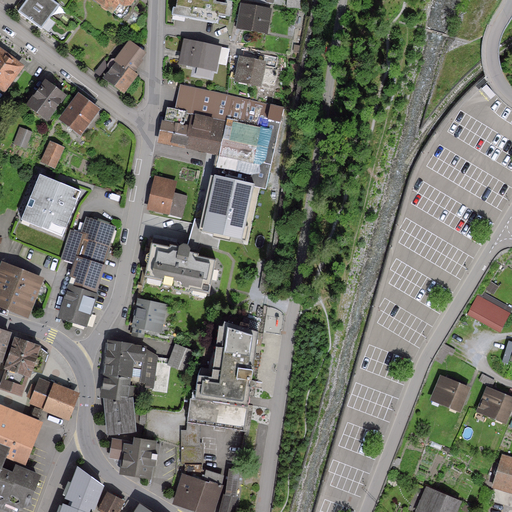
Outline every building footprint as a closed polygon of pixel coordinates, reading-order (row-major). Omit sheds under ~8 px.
[(41,29),(50,17),(27,0),(26,0),(18,12),(41,29)] [(27,0),(50,17),(59,5),(52,0),(27,0)] [(95,0),(100,4),(102,7),(104,9),(107,11),(110,10),(120,18),(133,0),(95,0)] [(225,18),(227,5),(216,2),(216,0),(177,0),(176,9),(180,9),(179,15),(215,21),(216,16),(225,18)] [(287,0),(287,7),(300,8),(300,0),(287,0)] [(243,7),(239,26),(266,31),(269,11),(243,7)] [(116,61),(118,62),(132,73),(141,62),(136,59),(141,52),(130,43),(116,61)] [(186,53),(184,63),(214,69),(219,49),(185,43),(183,53),(186,53)] [(0,51),(0,86),(4,89),(20,67),(12,61),(14,58),(7,53),(5,56),(0,51)] [(241,60),(237,80),(259,84),(263,65),(266,66),(268,58),(256,55),(254,63),(241,60)] [(135,75),(132,73),(118,62),(116,61),(115,60),(112,60),(109,65),(109,68),(112,70),(106,78),(123,91),(135,75)] [(46,83),(29,105),(47,119),(64,97),(46,83)] [(232,165),(268,173),(279,121),(258,116),(261,105),(260,104),(183,87),(178,111),(167,109),(161,140),(182,145),(182,146),(234,157),(232,165)] [(78,97),(62,119),(80,133),(97,111),(78,97)] [(22,131),(17,143),(25,146),(30,134),(22,131)] [(51,145),(43,162),(54,166),(61,149),(51,145)] [(62,237),(81,192),(40,175),(21,220),(62,237)] [(255,186),(216,177),(203,232),(242,242),(255,186)] [(158,179),(151,209),(176,216),(179,203),(185,205),(187,196),(172,193),(174,183),(158,179)] [(84,235),(107,242),(112,228),(89,220),(84,235)] [(106,246),(107,242),(84,235),(71,231),(62,260),(75,264),(67,288),(70,288),(61,316),(74,321),(73,322),(82,325),(87,323),(90,314),(88,313),(110,247),(106,246)] [(177,243),(153,238),(141,297),(138,298),(137,304),(139,306),(133,334),(157,339),(158,334),(199,343),(207,302),(247,311),(256,267),(245,264),(240,255),(199,242),(197,249),(189,249),(187,246),(183,245),(180,247),(177,243)] [(4,269),(0,279),(0,302),(28,314),(35,296),(32,295),(37,282),(37,283),(38,282),(4,268),(4,269)] [(483,294),(481,298),(508,313),(510,309),(483,294)] [(498,330),(508,313),(481,298),(479,297),(470,315),(498,330)] [(244,318),(241,327),(257,332),(260,322),(244,318)] [(188,419),(245,427),(258,332),(257,332),(241,327),(225,322),(210,362),(208,369),(202,368),(198,390),(193,391),(192,399),(190,399),(188,419)] [(0,331),(0,361),(9,334),(0,331)] [(6,366),(5,372),(4,371),(0,382),(3,383),(2,388),(20,394),(27,375),(29,376),(29,374),(40,368),(44,357),(37,352),(39,347),(15,339),(15,341),(12,340),(7,354),(10,355),(9,360),(6,359),(4,365),(6,366)] [(110,343),(105,375),(129,378),(130,376),(141,378),(147,380),(146,387),(153,388),(153,390),(165,391),(168,360),(156,359),(145,349),(110,343)] [(171,356),(168,364),(187,371),(195,353),(178,346),(173,357),(171,356)] [(102,394),(106,395),(114,396),(131,398),(132,392),(137,393),(137,387),(128,386),(129,378),(105,375),(102,394)] [(468,389),(442,378),(432,401),(441,404),(442,403),(459,410),(463,400),(467,401),(470,393),(467,391),(468,389)] [(33,399),(32,402),(65,416),(75,396),(73,390),(57,384),(55,387),(40,382),(38,388),(32,385),(27,397),(33,399)] [(511,400),(488,390),(479,410),(505,421),(509,411),(511,412),(511,400)] [(131,398),(114,396),(106,395),(109,433),(134,431),(131,398)] [(32,417),(36,419),(40,409),(36,407),(32,417)] [(5,450),(21,457),(35,422),(2,408),(0,412),(0,452),(3,454),(5,450)] [(181,430),(181,464),(199,464),(200,446),(197,446),(197,430),(181,430)] [(114,441),(112,456),(115,457),(115,462),(118,465),(123,468),(123,470),(131,474),(148,477),(151,459),(156,459),(157,453),(153,452),(154,443),(143,441),(142,446),(138,445),(137,449),(127,448),(128,443),(114,441)] [(14,475),(0,469),(0,452),(0,507),(8,511),(28,503),(34,488),(32,487),(37,476),(17,468),(14,475)] [(511,458),(503,456),(494,485),(511,490),(511,458)] [(89,511),(91,507),(93,508),(102,486),(95,483),(96,482),(78,468),(73,482),(71,481),(65,497),(73,500),(70,507),(62,504),(58,511),(89,511)] [(195,468),(186,468),(175,501),(208,511),(209,511),(210,509),(213,510),(217,499),(214,498),(218,487),(220,479),(219,476),(195,468)] [(230,469),(222,511),(237,511),(240,501),(239,499),(235,498),(239,471),(230,469)] [(427,489),(418,510),(421,511),(453,511),(459,499),(435,489),(433,492),(427,489)] [(98,510),(101,511),(118,511),(125,500),(109,492),(107,495),(106,495),(98,510)]
